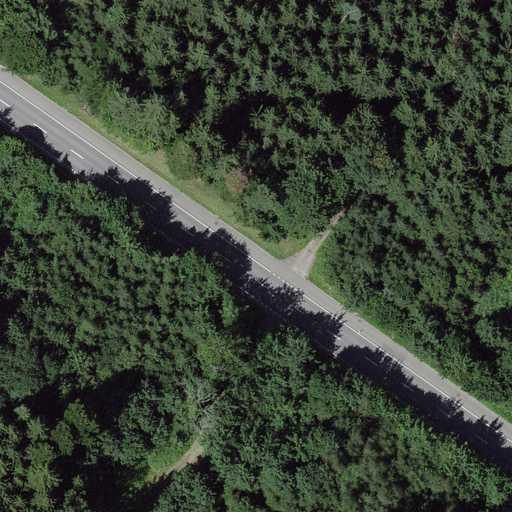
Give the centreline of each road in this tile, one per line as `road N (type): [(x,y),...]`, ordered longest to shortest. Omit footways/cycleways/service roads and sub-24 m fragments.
road 1 (primary): [(0,100),(511,461)]
road 2 (track): [(511,98),(230,154),(99,141),(85,160)]
